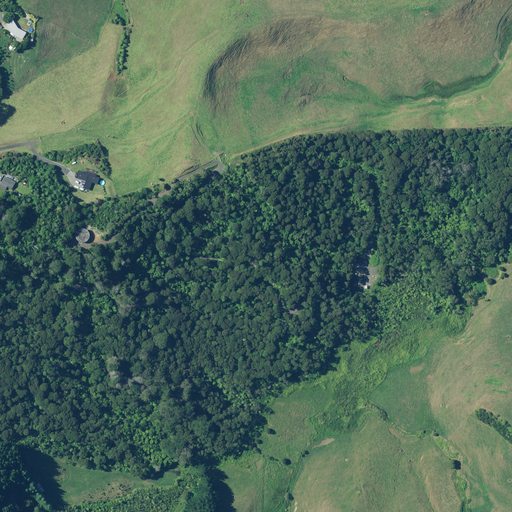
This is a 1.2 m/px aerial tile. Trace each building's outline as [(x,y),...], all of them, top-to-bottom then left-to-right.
[(17,28),(13,20),(6,24),(10,32),(13,35),(21,39),(25,32),(17,28)] [(213,136),(208,128),(203,131),(208,140),(213,136)] [(84,173),(78,171),(76,178),(86,181),(84,188),(89,190),(92,182),(97,184),(99,178),(95,177),(96,175),(85,171),(84,173)] [(15,182),(4,176),(0,184),(0,186),(5,190),(7,186),(12,189),(15,182)] [(39,482),(35,485),(41,493),(45,490),(39,482)]
